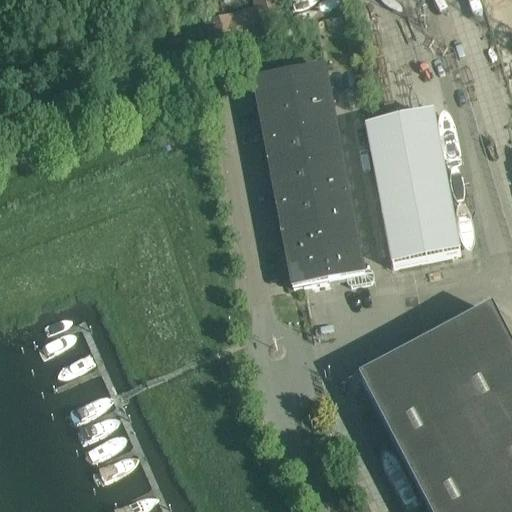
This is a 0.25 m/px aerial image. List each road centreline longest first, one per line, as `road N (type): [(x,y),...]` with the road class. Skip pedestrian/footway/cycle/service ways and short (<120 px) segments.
road 1 (unknown): [(393,331),(504,283),(477,183),(399,1)]
road 2 (residential): [(331,511),(280,423),(223,117)]
road 3 (unknown): [(346,95),(393,331)]
road 4 (unknown): [(270,377),(393,331)]
